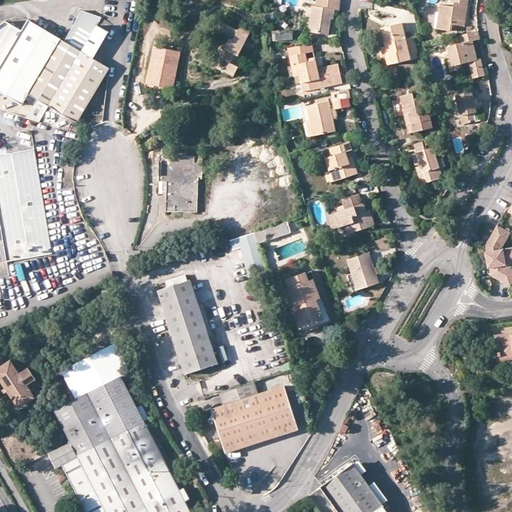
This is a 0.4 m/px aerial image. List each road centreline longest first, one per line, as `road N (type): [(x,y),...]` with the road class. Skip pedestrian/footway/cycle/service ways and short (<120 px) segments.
road 1 (residential): [(111,169),(123,265),(162,387),(227,511)]
road 2 (residential): [(351,0),(357,64),(381,156),(410,252),(422,262)]
road 3 (residential): [(265,511),(311,462),(360,365),(381,351)]
road 4 (unclassified): [(418,349),(450,392),(460,511)]
